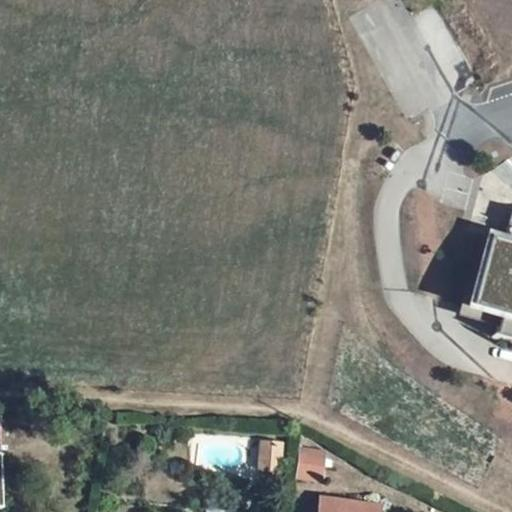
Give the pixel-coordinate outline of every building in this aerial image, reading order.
[(488,238),(468,309),(499,318),(493,338),(511,343),(511,227),(511,228),(508,227),(503,243),(488,238)] [(261,465),(272,466),(275,441),(257,439),(254,465),(261,465)] [(317,457),(292,454),(290,475),(315,478),(317,457)] [(271,476),(272,466),(261,465),(260,474),(271,476)] [(19,511),(0,507),(0,511),(33,511),(35,506),(21,503),(19,511)]
